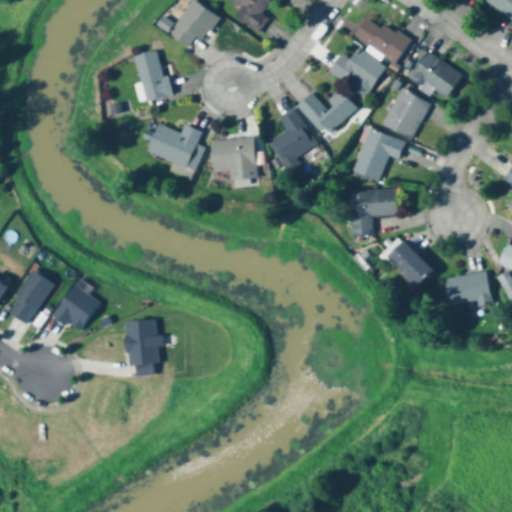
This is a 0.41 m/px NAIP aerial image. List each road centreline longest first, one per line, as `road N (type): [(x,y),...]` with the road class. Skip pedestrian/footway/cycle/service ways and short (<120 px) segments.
road 1 (residential): [(511,74),(450,175),(457,224)]
road 2 (residential): [(345,0),(286,70),(260,86),(237,86)]
road 3 (residential): [(511,68),(398,0)]
